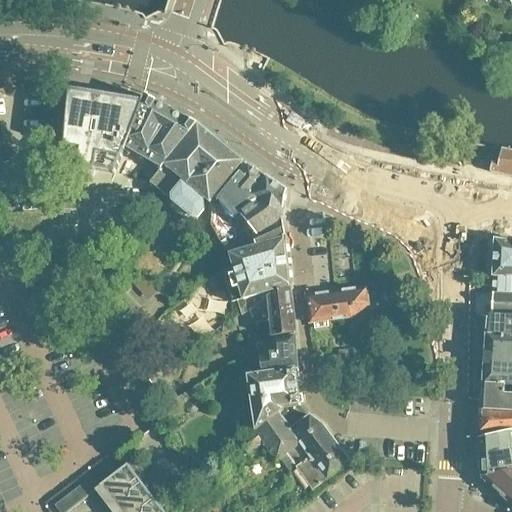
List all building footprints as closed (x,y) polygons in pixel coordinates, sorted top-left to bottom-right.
[(129,140),(146,97),(144,96),(141,105),(124,103),(125,101),(123,100),(123,102),(106,100),(107,97),(105,97),(104,99),(88,97),(89,94),(87,94),(86,97),(70,93),(66,140),(79,142),(82,143),(78,167),(95,170),(99,145),(125,149),(116,173),(117,174),(129,140)] [(144,158),(170,111),(156,103),(157,103),(154,101),(154,102),(153,101),(153,100),(154,98),(150,97),(147,97),(146,97),(129,140),(133,142),(129,150),(144,158)] [(162,169),(198,125),(196,123),(196,122),(194,120),(192,120),(191,121),(190,121),(188,121),(189,120),(187,119),(186,120),(170,111),(144,158),(162,169)] [(210,203),(244,162),(242,161),(241,161),(223,146),(224,145),(219,140),(217,142),(199,127),(200,126),(198,125),(162,169),(157,175),(150,184),(193,217),(198,217),(204,210),(203,200),(204,199),(210,203)] [(511,151),(501,149),(501,150),(501,151),(499,160),(493,159),(490,172),(511,177),(511,151)] [(235,220),(274,184),(270,181),(271,181),(269,178),(268,179),(246,165),(222,194),(226,198),(223,201),(218,200),(213,205),(211,224),(217,236),(235,220)] [(285,192),(274,184),(235,220),(217,236),(221,243),(230,235),(235,241),(245,233),(253,242),(282,220),(284,210),(285,210),(289,193),(285,191),(285,192)] [(257,247),(285,239),(282,220),(253,242),(245,233),(235,241),(230,235),(221,243),(228,252),(230,251),(235,249),(235,242),(235,241),(240,238),(246,246),(256,243),(257,247)] [(290,284),(284,242),(285,239),(257,247),(236,253),(235,249),(230,251),(230,255),(235,274),(225,277),(232,303),(237,301),(241,315),(247,311),(268,298),(289,287),(290,284)] [(511,244),(495,241),(495,278),(511,277),(511,244)] [(511,277),(495,278),(495,294),(511,293),(511,277)] [(295,332),(289,287),(268,298),(247,311),(255,325),(270,321),(272,338),(295,332)] [(352,319),(368,305),(366,288),(306,296),(310,325),(352,319)] [(511,293),(495,294),(495,316),(511,316),(511,293)] [(511,316),(495,316),(488,314),(487,335),(511,335),(511,316)] [(511,335),(487,335),(485,334),(484,363),(501,364),(501,357),(511,357),(511,335)] [(298,369),(295,336),(275,340),(259,349),(262,374),(295,370),(298,369)] [(348,350),(338,351),(339,361),(349,360),(348,350)] [(511,386),(511,357),(501,357),(501,364),(484,363),(484,386),(511,386)] [(300,405),(299,395),(297,394),(296,380),(296,379),(295,370),(262,374),(246,377),(246,380),(251,411),(255,433),(279,414),(284,410),(283,409),(300,406),(300,405)] [(174,395),(165,382),(155,389),(163,402),(174,395)] [(511,390),(483,389),(482,389),(483,392),(483,409),(480,410),(511,411),(511,390)] [(511,411),(480,410),(480,438),(511,431),(511,411)] [(280,459),(324,428),(325,428),(323,426),(322,426),(309,416),(291,430),(279,414),(255,433),(231,451),(239,462),(263,444),(276,462),(280,459)] [(349,462),(324,428),(280,459),(290,473),(296,469),(313,491),(350,463),(350,464),(351,463),(350,461),(349,462)] [(511,431),(480,438),(480,447),(481,457),(511,447),(511,431)] [(508,474),(511,471),(511,447),(481,457),(482,477),(507,471),(508,474)] [(114,460),(122,470),(128,466),(127,465),(120,456),(114,460)] [(184,486),(167,457),(145,469),(162,498),(184,486)] [(116,475),(122,470),(114,460),(108,465),(116,475)] [(110,479),(116,475),(108,465),(102,469),(110,479)] [(100,488),(113,504),(141,483),(135,474),(128,466),(122,470),(116,475),(110,479),(104,484),(100,487),(100,488)] [(104,484),(110,479),(102,469),(96,474),(104,484)] [(511,471),(508,474),(507,471),(482,477),(487,482),(487,483),(492,487),(511,504),(511,471)] [(100,487),(104,484),(96,474),(90,478),(98,489),(100,488),(100,487)] [(98,489),(90,478),(84,483),(92,494),(98,489)] [(78,487),(87,498),(92,494),(84,483),(80,486),(78,487)] [(141,483),(113,504),(119,511),(137,511),(154,499),(141,483)] [(72,492),(81,503),(87,498),(78,487),(72,492)] [(66,497),(75,507),(81,503),(72,492),(66,497)] [(60,501),(69,511),(75,507),(66,497),(60,501)] [(163,511),(154,499),(137,511),(163,511)] [(68,511),(69,511),(60,501),(54,506),(59,511),(68,511)]
